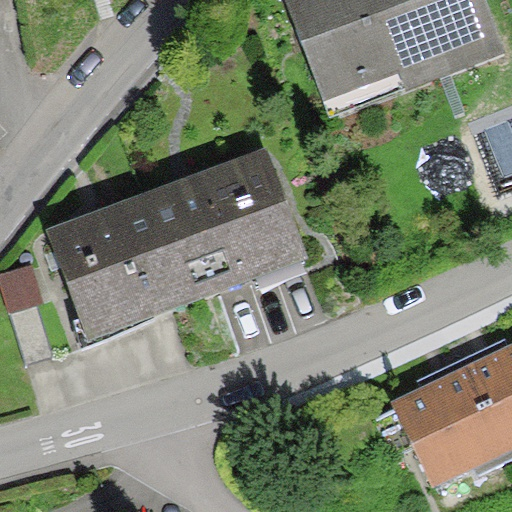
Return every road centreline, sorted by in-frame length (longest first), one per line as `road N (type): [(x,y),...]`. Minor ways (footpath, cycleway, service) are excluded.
road 1 (residential): [(159,415),(511,249)]
road 2 (residential): [(0,226),(199,0)]
road 3 (residential): [(0,453),(159,415)]
